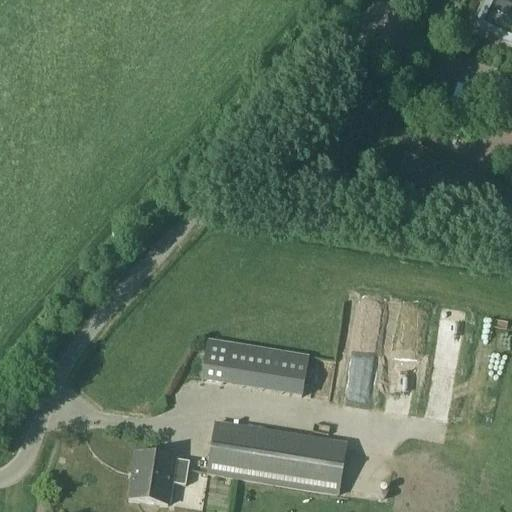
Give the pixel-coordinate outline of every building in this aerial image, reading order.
[(511,0),(482,0),(486,1),(473,28),(511,46),(511,0)] [(511,192),(497,185),(483,218),(511,231),(511,192)] [(303,399),(309,360),(209,344),(203,383),(303,399)] [(338,502),(347,447),(217,426),(209,481),(338,502)] [(186,488),(190,465),(176,462),(176,461),(138,455),(130,502),(169,508),(172,486),(186,488)]
